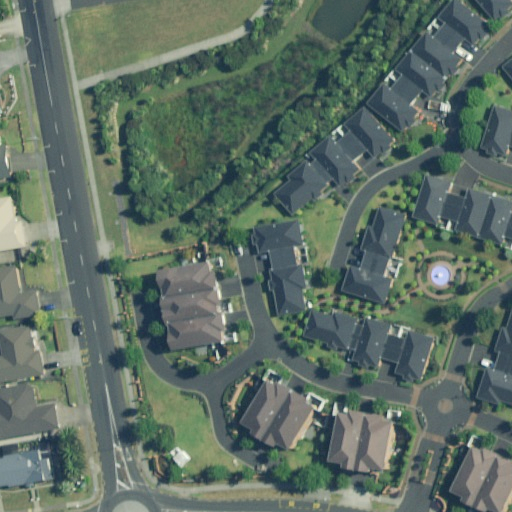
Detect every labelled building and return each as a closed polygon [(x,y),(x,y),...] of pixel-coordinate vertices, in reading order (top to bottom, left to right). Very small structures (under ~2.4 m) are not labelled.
[(478,48),(497,25),(466,0),(458,0),(443,18),(452,25),(440,38),(431,31),(399,69),(408,76),(397,89),(388,82),(371,103),(406,132),(423,112),(416,106),(427,93),(434,99),(467,60),(459,53),(470,41),(478,48)] [(511,0),(479,0),(498,21),(511,9),(511,0)] [(381,158),(401,142),(370,106),(350,123),(356,130),(343,141),(337,134),(316,153),(321,159),(316,163),(313,159),(295,175),(298,179),(282,193),(299,213),(339,179),(345,186),(365,168),(358,160),(373,148),(381,158)] [(511,109),(499,106),(486,147),(509,155),(511,146),(511,109)] [(0,131),(0,130),(0,179),(16,177),(10,144),(3,145),(0,131)] [(456,181),(428,173),(415,217),(442,225),(445,215),(463,220),(459,230),(507,245),(510,235),(511,235),(511,198),(472,186),(469,196),(453,191),(456,181)] [(0,251),(29,246),(25,223),(17,216),(14,198),(0,199),(0,251)] [(356,266),(348,290),(390,303),(397,280),(388,277),(394,259),(397,260),(411,215),(381,206),(375,227),(372,226),(366,247),(371,248),(365,269),(356,266)] [(308,244),(304,219),(261,228),(265,252),(275,250),(278,268),(274,269),(283,315),(313,310),(309,288),(312,288),(308,266),(303,267),(299,246),(308,244)] [(215,261),(167,271),(182,350),(230,341),(228,332),(231,331),(228,312),(225,312),(223,306),(227,305),(220,272),(217,273),(215,261)] [(0,317),(18,315),(19,319),(44,315),(40,290),(24,292),(20,266),(0,268),(0,317)] [(400,375),(425,383),(438,337),(414,330),(411,339),(394,334),(397,325),(370,317),(368,325),(361,323),(363,318),(340,311),(338,316),(317,310),(310,335),(360,350),(357,359),(383,366),(386,357),(404,362),(400,375)] [(490,369),(481,398),(504,405),(505,400),(511,402),(511,318),(509,329),(506,329),(500,350),(505,351),(499,372),(490,369)] [(34,326),(3,331),(7,356),(0,357),(0,383),(48,376),(43,341),(36,342),(34,326)] [(282,385),(273,380),(248,423),(261,430),(259,434),(284,448),(286,444),(297,450),(321,407),(313,402),(314,400),(284,383),(282,385)] [(0,439),(64,428),(60,404),(39,408),(34,383),(0,389),(0,439)] [(355,415),(344,414),(338,463),(352,465),(352,469),(381,472),(382,468),(394,470),(400,421),(390,419),(391,417),(356,413),(355,415)] [(488,451),(478,447),(459,493),(472,498),(471,502),(494,511),(498,511),(499,510),(504,511),(511,511),(511,510),(511,458),(489,449),(488,451)] [(49,460),(47,450),(9,456),(10,459),(0,460),(0,481),(3,481),(4,487),(58,479),(55,459),(49,460)] [(185,450),(177,458),(185,466),(193,459),(185,450)]
